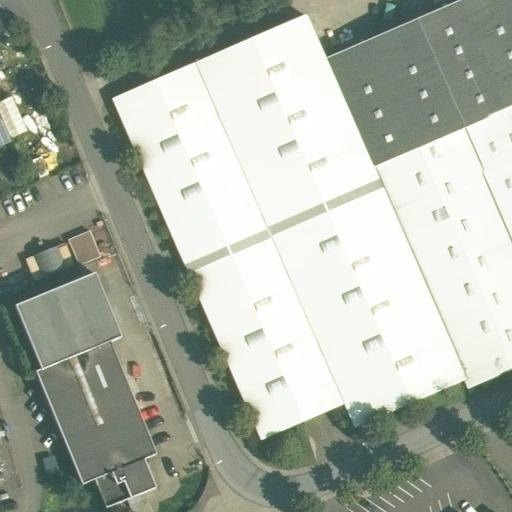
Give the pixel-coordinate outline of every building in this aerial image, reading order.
[(511,0),(474,0),(326,64),(372,168),(463,129),(511,108),(511,0)] [(305,16),(195,64),(343,405),(354,430),(464,382),(371,169),(372,168),(326,64),(305,16)] [(195,64),(112,101),(260,441),(343,405),(195,64)] [(511,108),(463,129),(511,243),(511,108)] [(0,120),(0,145),(9,141),(0,120)] [(511,370),(511,243),(463,129),(372,168),(371,169),(464,382),(468,391),(511,370)] [(99,258),(89,232),(78,237),(88,262),(99,258)] [(88,262),(78,237),(67,241),(78,267),(88,262)] [(93,275),(14,307),(40,371),(109,343),(109,344),(120,339),(93,275)] [(109,344),(109,343),(40,371),(34,373),(81,486),(143,461),(155,456),(109,344)] [(143,461),(117,472),(129,500),(137,497),(154,490),(143,461)] [(129,500),(117,472),(93,481),(105,510),(126,501),(129,500)] [(129,500),(126,501),(130,511),(138,511),(143,510),(137,497),(129,500)] [(182,511),(176,501),(157,511),(182,511)]
